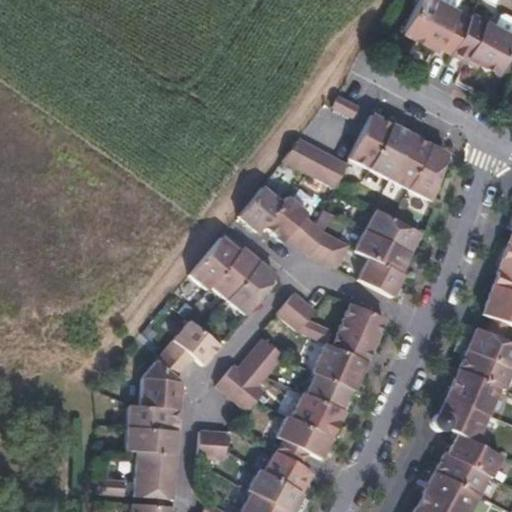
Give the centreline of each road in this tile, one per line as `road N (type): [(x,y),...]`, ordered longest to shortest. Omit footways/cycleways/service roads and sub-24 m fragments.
road 1 (residential): [(182,511),(190,390),(298,265),(423,329)]
road 2 (residential): [(342,511),(423,329)]
road 3 (residential): [(423,329),(493,145)]
road 4 (residential): [(493,145),(358,77)]
